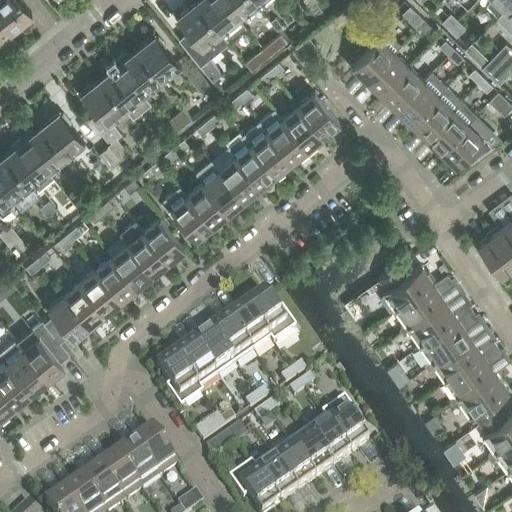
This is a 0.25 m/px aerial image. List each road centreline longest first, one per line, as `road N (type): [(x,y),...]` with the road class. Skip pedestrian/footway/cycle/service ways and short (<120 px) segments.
road 1 (residential): [(115,374),(120,351),(354,160),(381,151)]
road 2 (residential): [(217,511),(135,382),(115,374)]
road 3 (residential): [(0,487),(109,406),(115,374)]
road 4 (residential): [(0,95),(118,0)]
road 5 (residential): [(442,225),(448,246),(511,335)]
